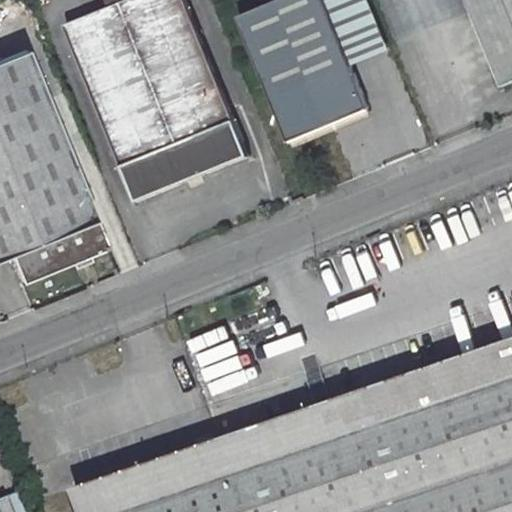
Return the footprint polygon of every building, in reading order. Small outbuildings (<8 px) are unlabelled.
[(251,158),(237,122),(234,123),(183,0),(132,0),(66,27),(124,167),(123,167),(138,204),(251,158)] [(284,0),(239,18),(288,142),(370,111),(326,0),(284,0)] [(511,0),(463,0),(502,90),(511,86),(511,0)] [(102,248),(24,49),(0,58),(0,260),(7,257),(17,282),(102,248)] [(511,511),(511,341),(74,488),(82,511),(511,511)]
